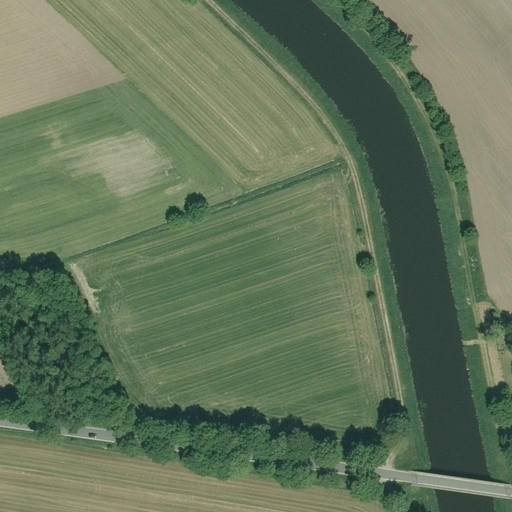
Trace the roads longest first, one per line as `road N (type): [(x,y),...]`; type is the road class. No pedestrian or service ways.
road 1 (track): [(407,511),(380,487),(399,445),(398,404),(343,152),(301,96),(196,0)]
road 2 (tertiary): [(511,493),(137,435)]
road 3 (tertiary): [(0,420),(137,435)]
